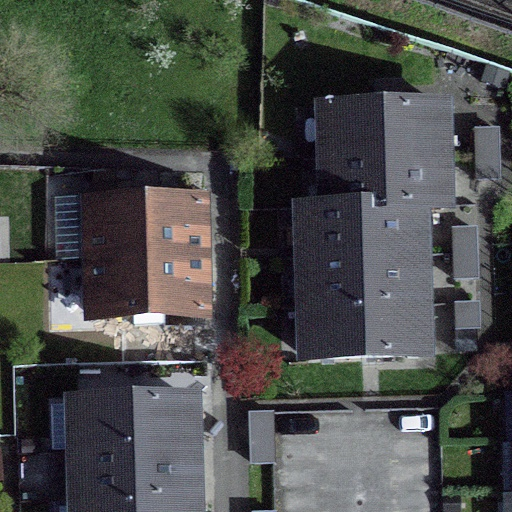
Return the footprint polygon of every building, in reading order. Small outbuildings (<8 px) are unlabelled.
[(325,211),(300,212),(305,362),(369,360),(420,358),(417,283),(416,234),(415,210),(440,209),(440,184),(438,134),(437,108),(322,112),(325,211)] [(158,328),(158,318),(200,317),(199,289),(198,261),(198,233),(197,205),(87,208),(87,236),(77,236),(78,264),(79,292),(89,292),(89,320),(131,319),(131,329),(158,328)] [(51,454),(73,453),(74,511),(190,511),(189,477),(188,427),(187,402),(49,410),(51,454)] [(251,412),(252,464),(275,464),(274,412),(251,412)] [(511,511),(511,496),(500,497),(500,511),(511,511)]
